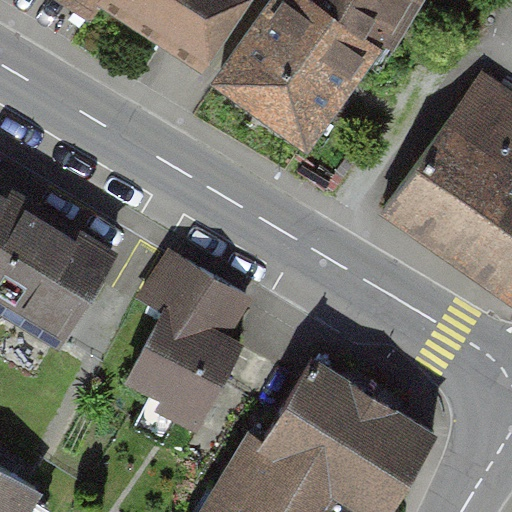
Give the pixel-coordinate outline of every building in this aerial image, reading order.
[(111,0),(204,62),(245,0),(111,0)] [(275,0),(223,76),(309,138),(376,43),(399,6),(409,12),(416,0),(275,0)] [(511,97),(482,76),(388,206),(511,294),(511,97)] [(114,254),(0,185),(0,288),(23,302),(16,313),(62,340),(114,254)] [(247,295),(172,252),(145,296),(153,302),(147,313),(161,319),(134,376),(167,393),(162,404),(199,424),(241,345),(224,335),(247,295)] [(382,511),(389,511),(439,431),(312,354),(216,511),(335,511),(348,491),(382,511)] [(0,511),(24,511),(38,489),(0,465),(0,511)]
